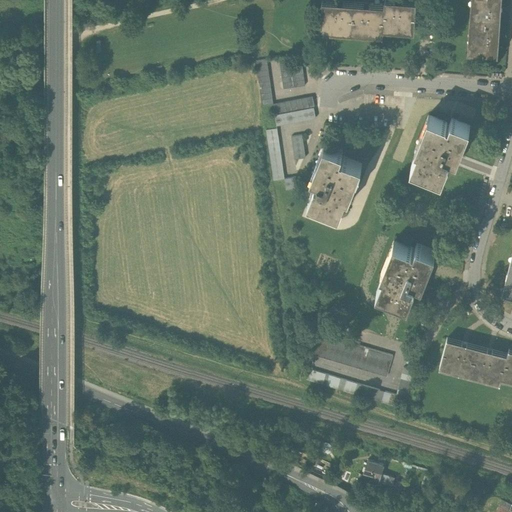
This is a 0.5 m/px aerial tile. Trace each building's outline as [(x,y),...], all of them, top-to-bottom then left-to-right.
[(384,0),(384,4),(324,0),(321,0),(320,30),(382,35),(383,29),(414,31),(416,1),(407,0),(384,0)] [(471,0),(467,52),(498,54),(501,0),(471,0)] [(267,59),(256,60),(261,100),(272,98),(267,59)] [(290,59),(279,61),(283,89),(294,87),(291,64),(290,59)] [(302,63),(291,64),(294,87),(305,85),(302,63)] [(313,97),(273,104),(275,115),(314,108),(315,107),(313,97)] [(275,115),(274,115),(276,126),(316,118),(314,108),(275,115)] [(449,124),(428,115),(415,148),(418,149),(411,167),(442,180),(451,157),(457,159),(470,126),(451,119),(449,124)] [(277,128),(266,130),(273,180),(284,179),(277,128)] [(302,135),(291,137),(295,160),(306,158),(302,135)] [(343,151),(324,144),(311,177),(318,179),(316,183),(315,183),(308,202),(339,214),(346,196),(349,197),(362,164),(341,155),(343,151)] [(296,177),(284,179),(286,190),(297,188),(296,177)] [(466,217),(456,214),(455,219),(465,222),(466,217)] [(415,249),(394,241),(381,274),(383,275),(376,293),(407,305),(417,283),(422,285),(435,251),(417,244),(415,249)] [(511,251),(502,292),(511,294),(511,251)] [(392,357),(315,334),(312,345),(389,367),(392,357)] [(511,350),(509,349),(507,355),(447,339),(439,368),(500,384),(501,379),(511,381),(511,350)] [(389,367),(312,345),(309,356),(386,378),(389,367)] [(403,368),(396,396),(406,399),(414,371),(403,368)] [(396,396),(308,371),(305,381),(393,407),(396,396)] [(383,466),(367,462),(364,473),(372,476),(379,478),(383,466)] [(379,478),(372,476),(370,481),(377,484),(379,478)] [(393,479),(384,476),(381,485),(391,487),(393,479)] [(381,485),(377,484),(370,481),(367,490),(386,498),(389,496),(392,497),(395,489),(391,487),(381,485)] [(412,494),(395,489),(392,497),(389,505),(406,511),(412,494)]
